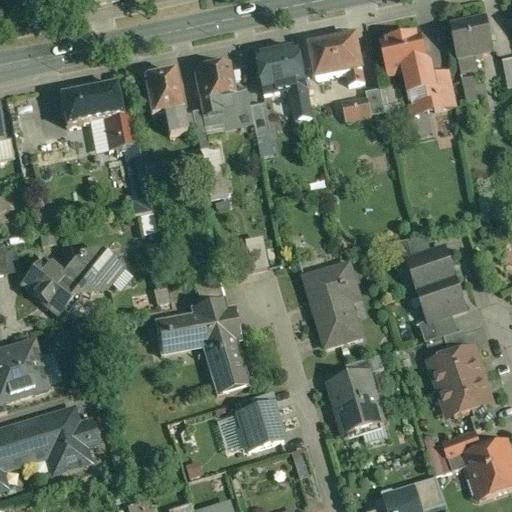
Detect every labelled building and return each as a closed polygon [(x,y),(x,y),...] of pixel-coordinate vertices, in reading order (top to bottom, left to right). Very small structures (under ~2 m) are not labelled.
[(488,22),(452,29),(458,63),(494,55),(488,22)] [(420,35),(402,39),(403,41),(381,46),(389,80),(405,77),(412,109),(433,105),(439,103),(434,79),(432,70),(428,70),(420,35)] [(356,41),(310,50),(316,83),(346,75),(349,88),(365,84),(356,41)] [(299,52),(256,60),(264,99),(289,94),(307,90),(299,52)] [(511,61),(503,64),(508,92),(511,90),(511,61)] [(229,66),(193,72),(201,116),(202,120),(219,117),(221,127),(239,124),(240,130),(254,127),(251,110),(247,93),(234,95),(229,66)] [(450,75),(434,79),(439,103),(433,105),(435,115),(457,110),(450,75)] [(174,76),(145,82),(151,118),(165,115),(169,137),(185,134),(182,119),(174,76)] [(472,81),(462,83),(467,106),(477,104),(472,81)] [(116,88),(59,99),(65,130),(101,123),(121,119),(121,115),(116,88)] [(396,88),(380,92),(384,111),(400,107),(396,88)] [(307,90),(289,94),(292,111),(281,113),(283,128),(314,122),(307,90)] [(380,93),(366,95),(367,102),(368,102),(372,119),(385,116),(380,93)] [(367,102),(342,107),(346,125),(372,119),(368,102),(367,102)] [(264,107),(251,110),(254,127),(257,141),(270,139),(264,107)] [(121,119),(101,123),(107,154),(123,151),(138,148),(131,113),(121,115),(121,119)] [(198,151),(208,150),(202,120),(201,116),(192,117),(195,133),(198,151)] [(192,117),(182,119),(185,134),(195,133),(192,117)] [(141,164),(138,148),(123,151),(137,218),(151,215),(146,190),(141,164)] [(216,150),(200,154),(205,179),(221,176),(216,150)] [(200,154),(141,164),(146,190),(205,179),(200,154)] [(221,176),(205,179),(208,198),(225,195),(221,176)] [(157,215),(143,219),(148,238),(161,235),(157,215)] [(421,241),(407,243),(413,263),(427,258),(421,241)] [(264,243),(247,246),(252,275),(270,272),(264,243)] [(407,243),(393,246),(400,268),(408,265),(413,263),(407,243)] [(0,250),(0,277),(20,275),(17,257),(1,250),(0,250)] [(413,263),(408,265),(418,295),(456,282),(456,281),(455,281),(445,251),(427,258),(413,263)] [(63,279),(42,262),(21,288),(57,318),(87,282),(91,285),(88,289),(93,293),(103,292),(120,271),(102,256),(80,258),(63,279)] [(349,268),(304,282),(326,352),(361,342),(346,293),(349,290),(355,288),(349,268)] [(456,282),(418,295),(428,324),(428,325),(447,318),(466,312),(456,282)] [(229,328),(216,283),(192,288),(198,311),(188,314),(190,320),(153,326),(157,352),(204,345),(216,385),(211,386),(215,400),(248,390),(235,346),(239,345),(234,326),(229,328)] [(162,309),(173,305),(168,290),(157,294),(162,309)] [(447,318),(433,323),(439,341),(444,340),(454,337),(447,318)] [(428,324),(419,327),(425,346),(439,341),(433,323),(428,325),(428,324)] [(454,337),(444,340),(448,353),(452,352),(454,359),(470,354),(469,349),(470,348),(465,333),(454,337)] [(0,404),(3,403),(46,390),(33,347),(10,354),(11,355),(3,358),(3,356),(0,356),(0,404)] [(454,359),(452,360),(448,358),(443,359),(441,363),(436,365),(440,375),(434,377),(445,410),(451,409),(454,419),(459,417),(463,419),(468,418),(470,414),(472,413),(489,408),(491,407),(484,386),(485,384),(482,374),(480,373),(473,353),(470,354),(454,359)] [(371,362),(346,369),(350,382),(369,376),(375,374),(371,362)] [(350,382),(328,388),(344,440),(385,428),(369,376),(350,382)] [(489,408),(472,413),(474,420),(471,421),(476,435),(497,427),(492,412),(490,413),(489,408)] [(272,409),(237,420),(242,434),(237,436),(242,453),(247,451),(248,455),(283,445),(272,409)] [(46,422),(13,432),(24,467),(54,457),(59,475),(88,466),(83,449),(95,446),(90,429),(90,427),(77,430),(72,414),(54,420),(55,422),(47,424),(46,422)] [(0,473),(24,467),(13,432),(0,435),(0,473)] [(475,435),(443,447),(452,476),(468,470),(465,460),(481,454),(475,435)] [(481,454),(465,460),(468,470),(471,479),(478,477),(486,501),(511,492),(511,460),(507,446),(481,454)] [(305,458),(293,462),(299,481),(310,478),(305,458)] [(437,483),(415,489),(421,511),(436,511),(445,509),(437,483)] [(421,511),(415,489),(393,496),(397,509),(386,511),(421,511)]
